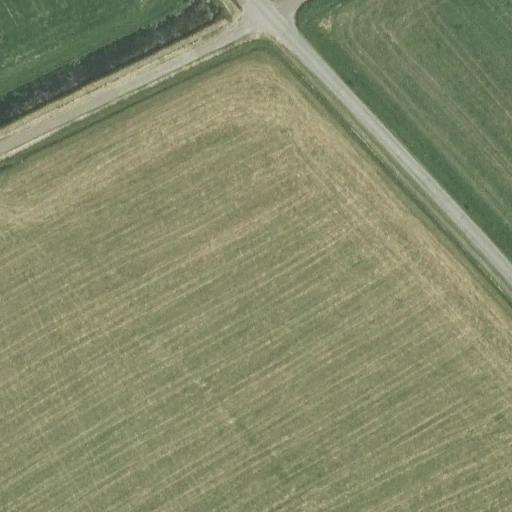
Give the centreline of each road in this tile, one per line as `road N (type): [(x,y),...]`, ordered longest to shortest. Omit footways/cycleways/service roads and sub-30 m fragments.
road 1 (unclassified): [(511,273),(268,16)]
road 2 (unclassified): [(0,149),(268,16)]
